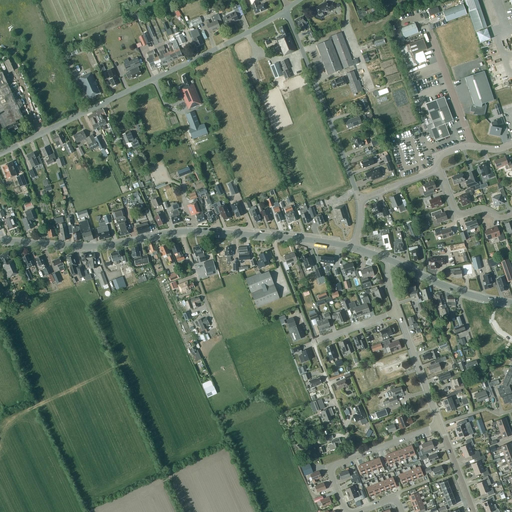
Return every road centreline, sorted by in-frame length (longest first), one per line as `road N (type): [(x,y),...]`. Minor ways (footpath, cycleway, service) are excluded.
road 1 (tertiary): [(0,241),(110,246),(180,231),(352,248)]
road 2 (unclassified): [(0,154),(286,9)]
road 3 (residential): [(359,198),(286,9)]
road 4 (residential): [(345,511),(332,465),(440,424)]
road 5 (tertiary): [(390,260),(461,292),(511,303)]
road 6 (unclassified): [(440,424),(397,311)]
